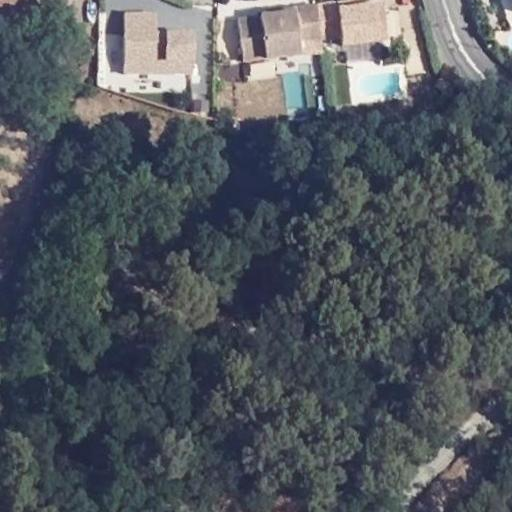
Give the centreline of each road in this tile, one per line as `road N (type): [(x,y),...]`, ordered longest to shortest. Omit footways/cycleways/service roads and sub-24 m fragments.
road 1 (unclassified): [(511,401),(428,471),(396,511)]
road 2 (residential): [(443,0),(466,55),(511,96)]
